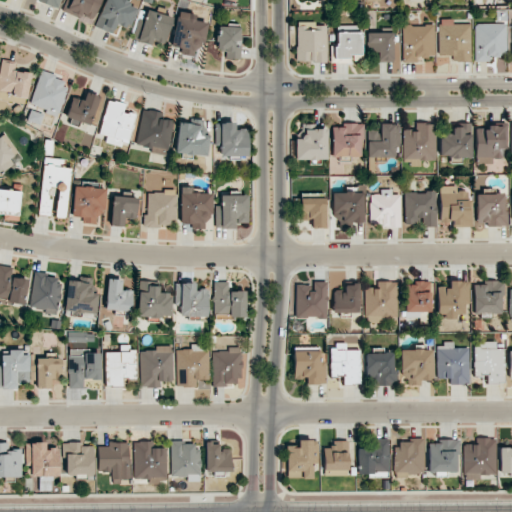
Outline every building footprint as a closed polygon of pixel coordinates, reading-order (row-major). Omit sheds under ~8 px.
[(80,17),(81,14),(94,19),(100,0),(70,0),(66,13),(80,17)] [(111,34),(116,24),(128,28),(136,9),(127,5),(129,2),(123,0),(105,0),(94,27),(111,34)] [(172,18),(147,9),(136,41),(150,45),(152,40),(163,44),(172,18)] [(181,54),(200,57),(205,21),(175,16),(170,46),(182,48),(181,54)] [(471,24),(453,24),(453,19),(439,19),(438,55),(453,56),(453,61),(470,62),(471,24)] [(325,62),(327,26),(314,25),(314,22),(297,21),(296,61),(325,62)] [(506,24),(474,23),(474,61),(488,61),(488,56),(506,57),(506,24)] [(402,59),(434,59),(435,25),(402,25),(402,59)] [(226,59),(240,59),(241,27),(218,26),(217,50),(226,51),(226,59)] [(361,32),(337,33),(337,47),(332,47),(332,58),(348,57),(348,54),(361,54),(361,32)] [(393,33),(367,32),(366,51),(377,52),(377,61),(392,62),(393,33)] [(30,73),(14,71),(16,61),(1,59),(0,65),(0,99),(26,103),(30,73)] [(59,114),(67,82),(54,79),(55,74),(39,70),(31,107),(59,114)] [(83,100),(72,97),(65,117),(89,125),(99,97),(86,92),(83,100)] [(100,134),(107,135),(105,143),(126,147),(132,114),(123,112),(124,104),(106,100),(100,134)] [(135,145),(151,148),(150,152),(166,155),(173,121),(162,118),(163,113),(142,108),(135,145)] [(175,153),(206,156),(208,135),(201,135),(203,120),(190,119),(190,124),(178,123),(175,153)] [(220,157),(248,156),(247,129),(234,129),(234,122),(219,123),(220,157)] [(363,139),(363,124),(343,123),(343,127),(332,127),(331,156),(359,157),(359,139),(363,139)] [(507,148),(507,123),(488,123),(488,129),(476,129),(476,164),(493,163),(493,159),(501,158),(501,149),(507,148)] [(367,130),(367,157),(393,157),(393,147),(399,147),(399,124),(378,124),(378,130),(367,130)] [(435,124),(415,124),(416,130),(402,131),(403,160),(436,160),(435,124)] [(452,125),(453,134),(440,134),(441,157),(471,156),(470,124),(452,125)] [(294,140),(295,160),(326,159),(326,129),(303,129),(303,139),(294,140)] [(0,173),(16,164),(0,137),(0,173)] [(38,214),(49,216),(51,197),(57,198),(55,217),(65,218),(70,168),(62,167),(62,159),(44,157),(38,214)] [(104,214),(105,188),(74,186),(72,217),(82,217),(81,222),(95,223),(96,214),(104,214)] [(471,226),(471,191),(456,191),(456,186),(439,186),(440,222),(453,221),(453,227),(471,226)] [(180,223),(192,224),(192,229),(211,229),(212,194),(202,193),(202,188),(180,187),(180,223)] [(0,213),(18,214),(19,190),(0,189),(0,213)] [(143,227),(176,227),(176,189),(164,189),(164,193),(147,193),(147,216),(144,215),(143,227)] [(399,194),(392,194),(392,189),(379,189),(379,194),(369,194),(369,227),(400,226),(399,194)] [(332,192),(332,221),(363,222),(363,192),(332,192)] [(435,225),(435,193),(404,192),(404,225),(435,225)] [(476,195),(476,223),(487,222),(487,226),(508,226),(507,211),(503,211),(503,194),(476,195)] [(219,195),(219,228),(235,229),(235,222),(247,223),(248,196),(219,195)] [(137,197),(111,196),(110,226),(123,226),(123,217),(136,218),(137,197)] [(325,228),(325,196),(300,197),(300,219),(312,218),(312,228),(325,228)] [(27,278),(12,277),(13,267),(0,265),(0,300),(24,303),(27,278)] [(29,309),(57,313),(62,278),(34,274),(29,309)] [(65,312),(96,314),(97,285),(90,285),(90,278),(81,278),(81,281),(66,280),(65,312)] [(122,280),(106,279),(106,310),(131,311),(132,290),(121,290),(122,280)] [(227,312),(227,282),(213,281),(213,312),(227,312)] [(326,281),(311,282),(311,284),(294,284),(295,318),(326,318),(326,281)] [(397,319),(396,281),(377,282),(377,288),(364,288),(365,320),(397,319)] [(404,312),(429,312),(430,281),(414,281),(414,285),(404,285),(404,312)] [(436,316),(462,316),(462,303),(468,303),(468,281),(449,281),(449,287),(436,287),(436,316)] [(504,281),(484,281),(484,285),(473,285),(473,313),(501,313),(501,294),(504,294),(504,281)] [(138,317),(171,317),(170,293),(157,293),(157,282),(137,282),(138,317)] [(194,283),(180,283),(179,316),(207,317),(207,289),(194,289),(194,283)] [(358,313),(358,284),(345,284),(344,291),(333,291),(332,313),(358,313)] [(244,318),(245,291),(229,291),(229,317),(244,318)] [(69,388),(84,388),(84,380),(100,380),(100,352),(86,352),(86,332),(69,332),(69,348),(69,388)] [(360,384),(359,350),(345,350),(345,343),(336,343),(336,348),(329,348),(330,375),(343,375),(343,384),(360,384)] [(469,348),(454,348),(454,343),(436,343),(436,379),(450,378),(450,384),(469,384),(469,348)] [(504,382),(503,349),(495,349),(495,343),(473,343),(474,375),(487,374),(487,382),(504,382)] [(176,387),(196,386),(196,380),(209,380),(208,344),(190,344),(190,349),(175,349),(176,387)] [(105,352),(106,385),(122,385),(121,378),(135,378),(134,346),(120,347),(120,352),(105,352)] [(161,387),(161,382),(173,382),(172,346),(155,346),(155,350),(139,350),(140,387),(161,387)] [(212,352),(213,386),(240,385),(239,347),(228,347),(228,351),(212,352)] [(323,347),(292,348),(293,379),(306,378),(306,385),(324,384),(323,347)] [(402,350),(403,386),(421,385),(421,380),(432,380),(432,349),(402,350)] [(0,388),(18,389),(18,384),(29,384),(29,356),(21,356),(21,350),(9,350),(9,355),(1,355),(1,366),(0,365),(0,388)] [(366,353),(366,385),(394,384),(394,353),(366,353)] [(36,359),(36,389),(51,388),(51,379),(61,378),(61,358),(36,359)] [(495,438),(476,438),(476,444),(463,444),(463,479),(481,479),(481,474),(496,474),(495,438)] [(389,439),(357,439),(357,474),(388,474),(389,439)] [(423,439),(394,439),(394,475),(423,475),(423,439)] [(427,443),(428,472),(457,472),(457,439),(439,440),(439,443),(427,443)] [(318,463),(317,440),(298,440),(298,447),(285,447),(286,471),(301,471),(301,479),(312,479),(312,463),(318,463)] [(165,480),(165,448),(148,448),(148,442),(133,441),(132,478),(147,479),(147,483),(158,484),(158,480),(165,480)] [(169,442),(170,477),(185,476),(185,482),(199,481),(199,441),(169,442)] [(0,477),(20,478),(21,450),(8,450),(8,442),(0,442),(0,477)] [(58,448),(45,448),(45,442),(26,443),(26,477),(58,476),(58,448)] [(93,475),(92,446),(81,446),(81,442),(64,442),(64,475),(93,475)] [(96,446),(97,472),(110,472),(110,481),(119,481),(119,480),(129,479),(128,442),(108,442),(108,446),(96,446)] [(347,475),(348,442),(323,442),(322,475),(347,475)] [(204,471),(230,472),(230,449),(218,449),(218,443),(205,443),(204,471)] [(511,447),(499,448),(499,473),(511,472),(511,447)]
